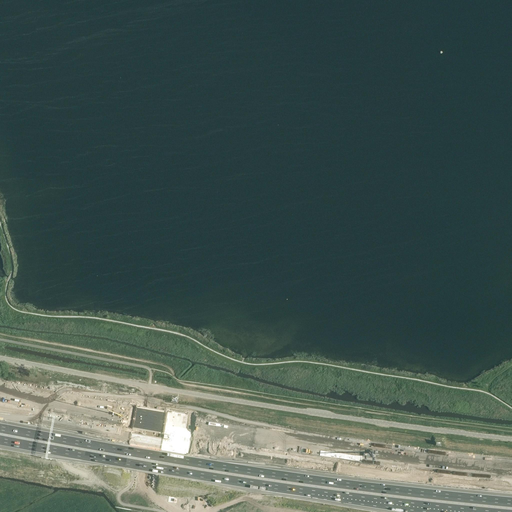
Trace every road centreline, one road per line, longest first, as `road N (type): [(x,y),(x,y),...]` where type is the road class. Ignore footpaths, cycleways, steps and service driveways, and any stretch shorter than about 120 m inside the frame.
road 1 (unknown): [(511,431),(186,384),(167,366),(0,334)]
road 2 (unclassified): [(0,357),(511,439)]
road 3 (motorway): [(511,473),(0,392)]
road 4 (motorway): [(0,429),(511,508)]
road 5 (motorway): [(0,412),(162,443),(511,487)]
